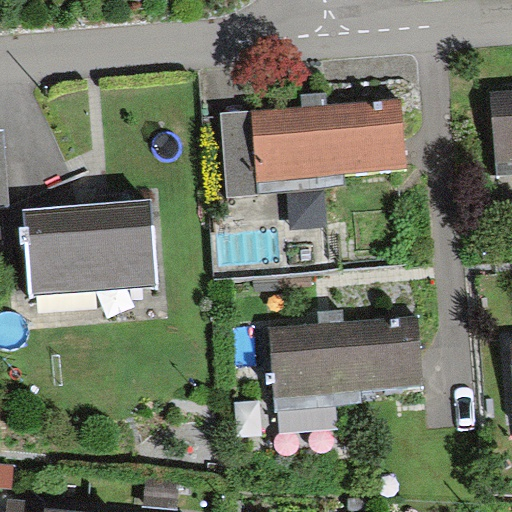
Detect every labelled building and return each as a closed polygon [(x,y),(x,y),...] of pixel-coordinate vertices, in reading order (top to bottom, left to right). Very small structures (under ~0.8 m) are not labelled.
[(511,96),(491,98),(498,180),(511,178),(511,96)] [(302,99),(303,110),(316,109),(327,109),(326,97),(302,99)] [(303,110),(252,114),(257,187),(406,176),(401,103),(327,109),(316,109),(303,110)] [(257,187),(252,114),(222,117),(229,201),(259,199),(257,187)] [(3,134),(0,134),(0,211),(10,211),(3,134)] [(106,212),(24,219),(26,238),(29,238),(34,302),(158,293),(152,209),(106,212)] [(333,329),(343,328),(342,314),(317,316),(319,331),(333,329)] [(319,331),(270,335),(277,415),(362,408),(361,398),(423,392),(417,322),(343,328),(333,329),(319,331)] [(45,511),(46,506),(8,503),(7,511),(45,511)]
